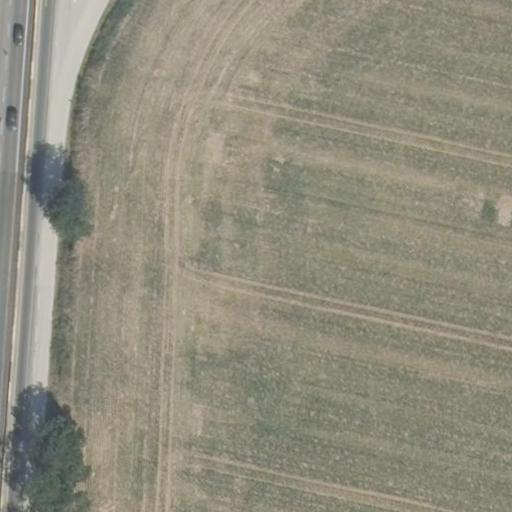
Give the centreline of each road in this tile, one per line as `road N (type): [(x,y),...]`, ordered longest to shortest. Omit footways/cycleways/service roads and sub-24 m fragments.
road 1 (primary): [(14,511),(46,79)]
road 2 (primary): [(20,0),(0,295)]
road 3 (unknown): [(12,0),(0,130)]
